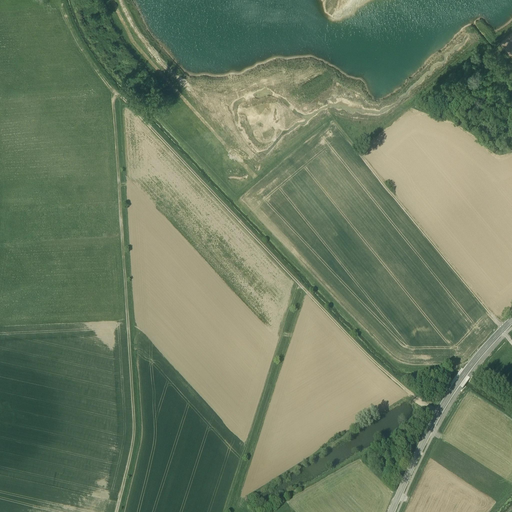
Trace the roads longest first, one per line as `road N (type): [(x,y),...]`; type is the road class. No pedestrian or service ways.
road 1 (track): [(120,511),(137,442),(121,98),(378,365),(438,413)]
road 2 (track): [(511,342),(355,145)]
road 3 (track): [(302,287),(229,511)]
road 4 (tertiary): [(391,511),(453,388),(511,320)]
